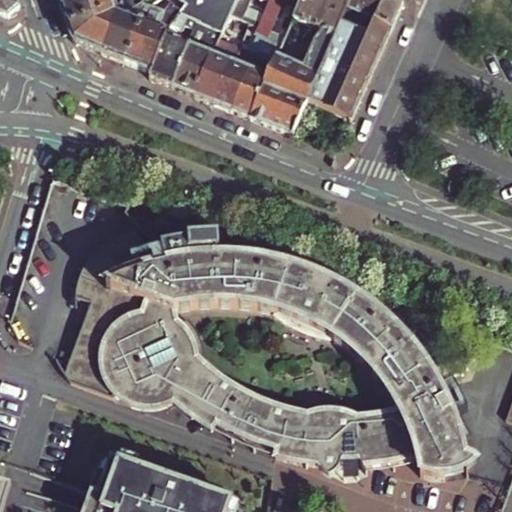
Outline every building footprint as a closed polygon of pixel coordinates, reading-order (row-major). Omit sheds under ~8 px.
[(0,0),(0,14),(10,19),(21,9),(17,0),(0,0)] [(59,0),(70,30),(112,15),(119,0),(59,0)] [(74,43),(105,56),(120,19),(120,15),(120,13),(124,6),(132,0),(119,0),(112,15),(70,30),(74,43)] [(132,0),(124,6),(120,13),(120,15),(129,19),(133,13),(138,10),(148,14),(151,8),(165,0),(132,0)] [(181,0),(183,3),(187,8),(183,17),(190,19),(200,24),(224,34),(233,15),(239,0),(181,0)] [(239,0),(233,15),(238,17),(239,13),(245,16),(251,0),(239,0)] [(303,0),(271,0),(255,37),(260,39),(254,55),(276,65),(279,60),(283,48),(269,43),(286,0),(296,0),(302,3),(303,0)] [(351,0),(303,0),(302,3),(295,20),(326,35),(318,42),(306,71),(319,77),(325,62),(333,42),(341,26),(351,0)] [(401,0),(351,0),(341,26),(371,38),(377,25),(393,32),(404,7),(401,0)] [(126,65),(153,76),(168,38),(163,37),(183,17),(187,8),(183,3),(179,11),(175,8),(167,14),(151,8),(148,14),(145,25),(142,23),(126,65)] [(105,56),(126,65),(142,23),(145,25),(148,14),(138,10),(133,13),(129,19),(120,15),(120,19),(105,56)] [(150,80),(176,90),(193,49),(190,47),(179,43),(190,19),(183,17),(163,37),(168,38),(153,76),(150,80)] [(176,90),(196,99),(215,58),(203,53),(208,41),(220,45),(224,34),(200,24),(190,47),(193,49),(176,90)] [(379,62),(393,32),(377,25),(371,38),(341,26),(333,42),(379,62)] [(231,36),(224,34),(220,45),(220,48),(231,52),(239,33),(234,31),(231,36)] [(371,82),(379,62),(333,42),(325,62),(371,82)] [(196,99),(215,107),(232,65),(215,58),(196,99)] [(293,138),(307,104),(315,84),(319,77),(306,71),(279,60),(276,65),(270,80),(252,122),(293,138)] [(361,103),(371,82),(325,62),(319,77),(315,84),(361,103)] [(215,107),(233,115),(252,73),(232,65),(215,107)] [(233,115),(252,122),(270,80),(252,73),(233,115)] [(352,124),(361,103),(315,84),(307,104),(352,124)] [(417,458),(422,477),(428,480),(432,481),(438,482),(442,482),(448,482),(446,473),(469,467),(469,463),(463,440),(456,419),(448,400),(437,381),(430,369),(424,361),(404,337),(380,314),(377,313),(366,304),(353,296),(350,295),(335,287),(329,284),(325,283),(320,281),(304,275),(302,274),(270,266),(246,262),(230,261),(228,261),(222,261),(220,260),(198,260),(187,261),(180,261),(176,262),(171,262),(134,235),(129,236),(119,240),(112,243),(106,247),(101,251),(96,256),(90,263),(85,270),(81,279),(78,289),(76,300),(91,305),(66,377),(71,385),(113,400),(115,395),(123,402),(125,404),(129,406),(138,409),(143,410),(155,410),(158,409),(168,407),(173,404),(175,405),(177,407),(179,408),(181,410),(183,412),(188,415),(190,417),(194,419),(197,422),(199,423),(210,430),(211,432),(217,424),(218,424),(226,429),(243,438),(244,438),(246,439),(247,439),(251,441),(253,441),(258,444),(260,444),(263,445),(267,446),(270,448),(279,450),(277,458),(281,460),(284,460),(286,461),(290,462),(297,464),(302,464),(308,465),(313,466),(321,467),(323,471),(326,474),(328,475),(329,476),(330,477),(331,477),(332,476),(335,475),(337,474),(339,472),(342,467),(343,463),(346,463),(360,461),(362,461),(364,468),(376,467),(381,466),(390,465),(393,465),(398,464),(402,462),(406,461),(417,458)] [(234,511),(235,510),(108,459),(86,511),(234,511)] [(360,461),(346,463),(348,483),(362,481),(360,461)] [(469,467),(446,473),(448,482),(454,481),(459,480),(461,480),(465,478),(469,476),(471,475),(469,467)] [(0,511),(5,511),(14,485),(0,480),(0,511)]
